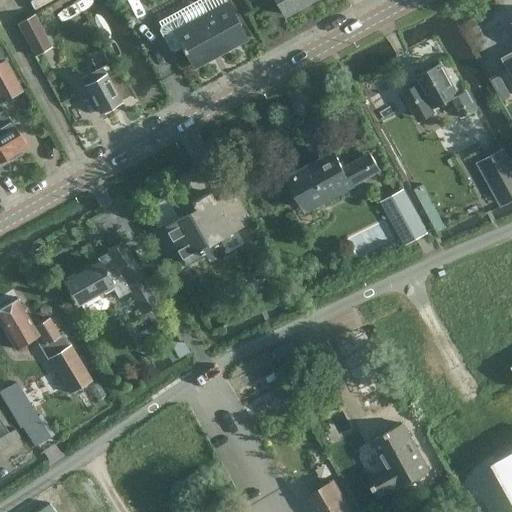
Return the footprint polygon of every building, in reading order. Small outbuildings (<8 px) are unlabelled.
[(315,0),(278,0),(287,16),(315,0)] [(227,3),(188,24),(184,17),(179,15),(160,26),(159,30),(169,50),(174,52),(181,48),(191,66),(209,56),(208,54),(217,49),(220,54),(246,40),(227,3)] [(51,46),(34,14),(18,23),(34,55),(51,46)] [(511,23),(511,51),(501,58),(511,78),(511,23)] [(0,61),(0,103),(23,91),(6,59),(0,61)] [(439,63),(417,75),(421,83),(419,85),(418,83),(403,91),(417,117),(434,107),(435,108),(453,98),(463,117),(475,110),(468,98),(461,102),(440,64),(439,64),(439,63)] [(85,86),(99,113),(121,101),(106,74),(105,74),(101,67),(81,78),(85,85),(85,86)] [(499,76),(492,80),(497,91),(505,87),(499,76)] [(0,150),(5,158),(6,158),(8,161),(22,152),(20,149),(26,146),(4,109),(0,111),(0,150)] [(511,170),(501,150),(480,161),(504,204),(511,199),(511,170)] [(349,189),(379,171),(369,154),(344,168),(335,151),(288,177),(307,212),(349,189)] [(255,171),(242,178),(249,189),(261,182),(255,171)] [(423,184),(413,189),(436,231),(446,226),(423,184)] [(214,200),(209,191),(191,202),(194,208),(164,226),(184,263),(203,252),(202,250),(251,221),(233,189),(214,200)] [(403,189),(381,201),(404,246),(427,233),(403,189)] [(76,305),(112,285),(118,297),(129,291),(143,314),(158,306),(122,241),(106,250),(109,255),(62,281),(76,305)] [(0,325),(15,350),(37,336),(44,345),(60,336),(48,318),(34,326),(17,297),(0,307),(0,325)] [(163,347),(173,364),(191,354),(185,343),(170,343),(163,347)] [(69,345),(48,358),(69,393),(91,380),(69,345)] [(15,374),(0,382),(0,388),(11,409),(22,403),(14,390),(22,385),(15,374)] [(273,410),(292,400),(281,380),(262,390),(273,410)] [(369,479),(373,485),(372,486),(375,490),(378,496),(398,485),(399,487),(429,470),(403,423),(372,440),(388,468),(369,479)] [(511,452),(492,463),(511,499),(511,452)] [(319,489),(307,496),(316,511),(349,511),(348,510),(333,482),(328,484),(326,483),(320,486),(319,489)] [(54,511),(49,503),(36,511),(54,511)]
